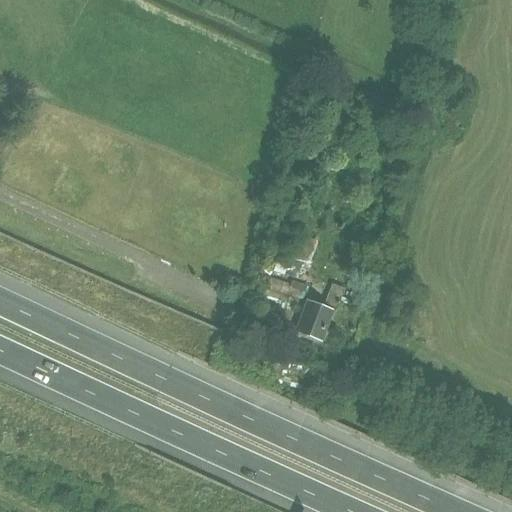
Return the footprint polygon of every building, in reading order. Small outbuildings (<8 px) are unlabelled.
[(285,275),(286,271),(288,263),(277,260),(273,272),(285,275)] [(296,261),(294,271),(307,275),(310,266),(296,261)] [(292,282),(288,295),(302,300),(306,287),(292,282)] [(335,314),(338,305),(341,298),(344,290),(332,285),(323,307),(307,301),(294,332),(321,343),(333,314),(335,314)] [(279,364),(279,362),(282,354),(276,351),(280,341),(271,337),(272,335),(247,325),(239,345),(238,347),(279,364)]
